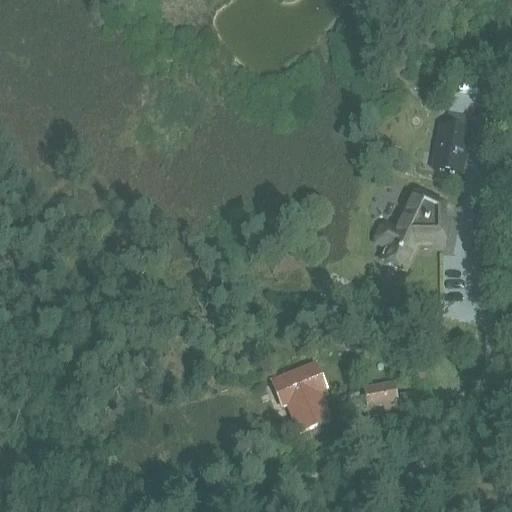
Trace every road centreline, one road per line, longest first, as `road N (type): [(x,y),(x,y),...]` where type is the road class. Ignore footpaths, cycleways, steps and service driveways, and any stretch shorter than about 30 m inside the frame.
road 1 (track): [(388,462),(459,413),(469,292)]
road 2 (track): [(229,511),(311,473),(388,462)]
